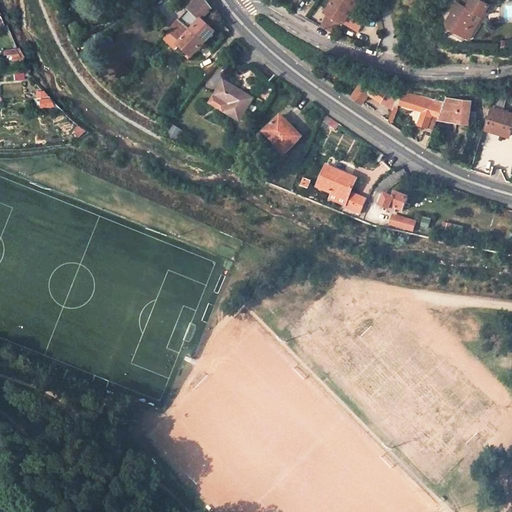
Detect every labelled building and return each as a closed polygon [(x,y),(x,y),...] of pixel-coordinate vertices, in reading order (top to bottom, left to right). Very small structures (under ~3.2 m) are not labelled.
[(180,19),(205,42),(214,32),(202,20),(212,9),(208,3),(206,0),(189,0),(192,4),(180,19)] [(328,0),(323,9),(326,11),(337,17),(328,31),(333,34),(341,20),(344,22),(349,15),(345,13),(353,0),(328,0)] [(482,0),(479,0),(473,9),(465,3),(453,19),(454,26),(472,40),(495,9),(482,0)] [(466,0),(465,3),(473,9),(479,0),(466,0)] [(320,26),(328,31),(337,17),(326,11),(318,25),(320,26)] [(349,15),(344,22),(356,29),(360,22),(349,15)] [(178,45),(192,57),(205,42),(180,19),(169,31),(180,42),(178,45)] [(393,108),(394,107),(399,92),(388,88),(386,92),(375,83),(373,85),(363,78),(351,95),(362,102),(369,92),(393,108)] [(215,94),(229,103),(224,110),(239,119),(252,98),(223,80),(215,94)] [(427,100),(423,100),(410,97),(401,95),(399,104),(422,110),(419,122),(434,126),(438,116),(445,99),(429,95),(427,100)] [(445,99),(438,116),(469,122),(469,121),(470,112),(473,99),(446,95),(445,99)] [(493,131),(492,135),(498,137),(499,133),(507,135),(511,114),(511,113),(489,108),(484,129),(493,131)] [(280,115),(266,129),(277,140),(275,143),(285,153),(300,138),(289,127),(290,125),(280,115)] [(277,140),(266,129),(264,131),(275,143),(277,140)] [(347,200),(345,205),(345,207),(360,213),(366,198),(351,192),(356,178),(326,164),(317,186),(333,194),(347,200)] [(384,193),(379,204),(395,212),(397,207),(401,210),(407,198),(394,192),(392,197),(384,193)] [(333,194),(331,199),(345,205),(347,200),(333,194)] [(392,216),(390,225),(412,231),(415,222),(392,216)] [(460,235),(463,229),(444,220),(441,226),(460,235)]
